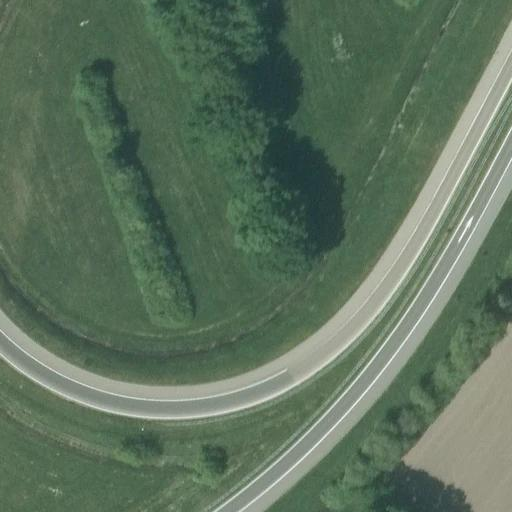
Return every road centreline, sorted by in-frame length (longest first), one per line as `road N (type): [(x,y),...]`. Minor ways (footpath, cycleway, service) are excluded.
road 1 (motorway): [(511,68),(371,323),(300,381),(242,402),(168,412),(41,380),(0,350)]
road 2 (motorway): [(228,511),(371,375),(425,298),(511,138)]
